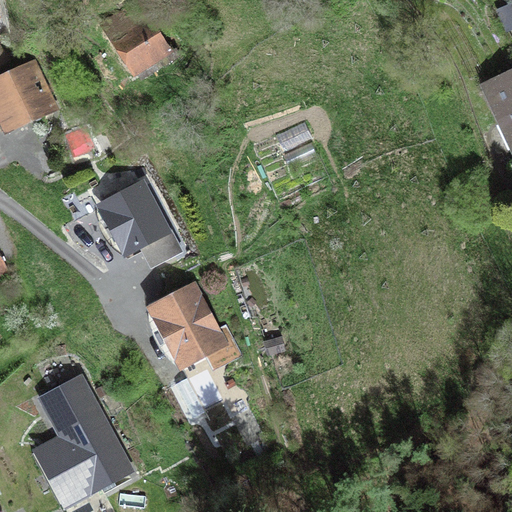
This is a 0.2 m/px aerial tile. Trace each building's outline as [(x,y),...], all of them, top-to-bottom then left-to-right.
[(168,39),(145,0),(140,0),(101,23),(124,64),(168,39)] [(38,67),(0,82),(0,112),(8,130),(56,110),(38,67)] [(511,156),(511,85),(485,98),(511,156)] [(139,187),(100,208),(126,255),(142,246),(155,269),(178,256),(139,187)] [(0,290),(11,285),(0,262),(0,290)] [(225,357),(195,291),(147,313),(177,379),(225,357)] [(80,380),(44,399),(64,437),(38,450),(66,503),(128,470),(80,380)]
